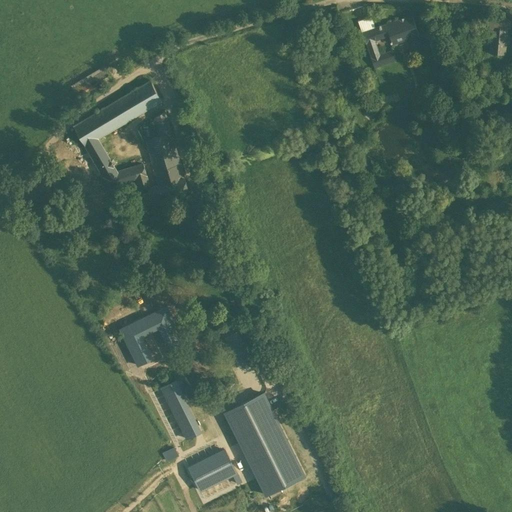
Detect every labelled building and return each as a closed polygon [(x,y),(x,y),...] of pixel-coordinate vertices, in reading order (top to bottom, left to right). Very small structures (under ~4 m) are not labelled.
[(411,19),(386,27),(388,33),(392,45),(406,40),(412,59),(421,55),(416,38),(417,37),(411,19)] [(489,56),(506,57),(506,54),(508,30),(511,30),(511,21),(485,20),(484,35),(491,35),(489,56)] [(388,33),(386,27),(385,25),(362,33),(370,59),(377,56),(371,39),(388,33)] [(377,56),(370,59),(374,70),(395,63),(391,52),(377,56)] [(104,67),(72,86),(81,100),(113,80),(104,67)] [(74,125),(86,146),(98,138),(162,100),(150,80),(74,125)] [(154,169),(180,162),(165,111),(156,116),(162,135),(146,139),(154,169)] [(103,175),(118,171),(98,138),(86,146),(103,175)] [(47,162),(18,194),(26,202),(56,170),(47,162)] [(154,169),(159,185),(185,177),(180,162),(154,169)] [(103,175),(109,186),(137,178),(147,175),(144,164),(118,171),(103,175)] [(148,188),(152,200),(188,189),(185,177),(159,185),(148,188)] [(152,358),(142,339),(144,334),(157,328),(161,329),(171,349),(184,342),(166,306),(120,329),(138,365),(152,358)] [(228,336),(225,337),(239,365),(242,364),(251,360),(237,332),(228,336)] [(182,394),(175,380),(162,387),(187,438),(201,432),(182,394)] [(264,393),(225,412),(267,494),(305,475),(264,393)] [(174,447),(164,453),(168,460),(178,455),(174,447)] [(201,490),(233,474),(237,472),(225,449),(189,467),(201,490)]
